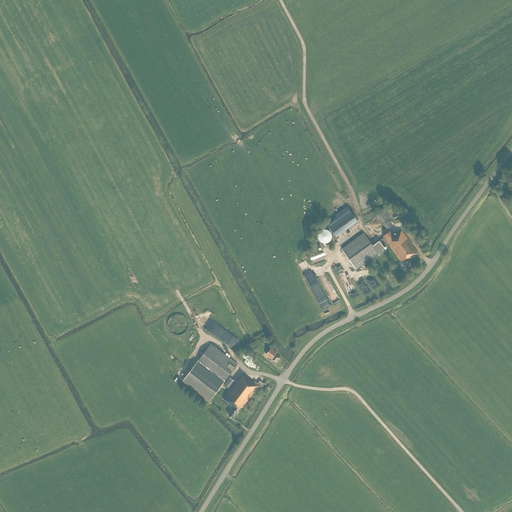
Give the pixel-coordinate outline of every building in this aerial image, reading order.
[(327,225),(336,237),(358,221),(347,206),(335,215),(337,218),(327,225)] [(376,214),(387,229),(392,225),(388,220),(390,218),(383,209),(376,214)] [(326,229),(325,229),(323,229),(322,230),(321,230),(320,231),(319,232),(319,233),(318,234),(318,235),(318,236),(318,238),(318,239),(319,240),(319,241),(320,242),(321,242),(322,243),(323,243),(325,243),(326,243),(327,243),(328,242),(329,242),(330,241),(331,240),(331,239),(332,237),(332,236),(332,235),(331,234),(331,233),(330,232),(329,231),(328,230),(327,230),(326,229)] [(356,269),(378,253),(377,251),(388,243),(401,261),(402,261),(409,270),(414,267),(409,260),(418,254),(402,231),(398,234),(397,233),(393,236),(390,231),(383,236),(384,238),(373,246),(364,233),(342,249),(356,269)] [(311,256),(314,264),(324,260),(321,252),(311,256)] [(178,334),(183,334),(187,332),(189,327),(188,323),(186,319),(182,316),(177,317),(173,319),(171,324),(171,328),(174,332),(178,334)] [(182,382),(209,402),(238,364),(211,344),(182,382)] [(271,348),(266,355),(271,359),(276,363),(280,358),(275,355),(277,353),(271,348)] [(259,386),(261,388),(264,384),(260,381),(258,383),(255,381),(254,382),(247,377),(247,378),(242,375),(224,399),(234,408),(233,409),(229,415),(233,419),(238,412),(242,407),(243,408),(259,386)] [(224,385),(229,389),(235,381),(230,377),(224,385)]
